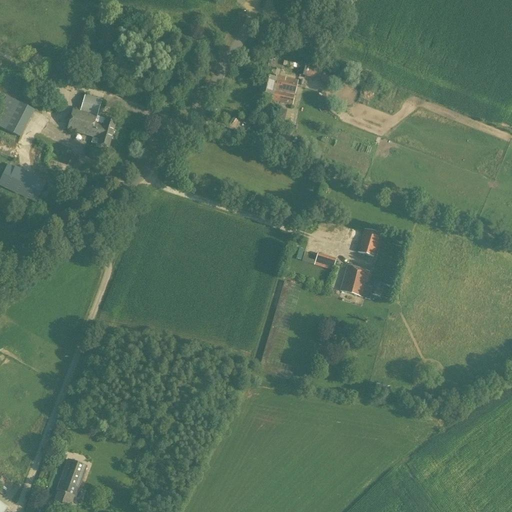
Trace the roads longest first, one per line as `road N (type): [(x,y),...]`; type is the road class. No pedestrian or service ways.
road 1 (unclassified): [(0,283),(137,179),(185,125),(258,8)]
road 2 (track): [(16,511),(106,275),(107,256),(84,219)]
